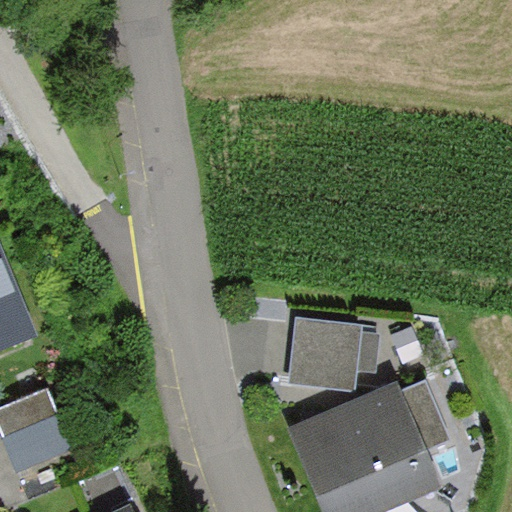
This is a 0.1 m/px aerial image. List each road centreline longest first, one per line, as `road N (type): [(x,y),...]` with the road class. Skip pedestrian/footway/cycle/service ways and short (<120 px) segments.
road 1 (residential): [(252,511),(231,463),(178,236)]
road 2 (residential): [(178,236),(108,229),(87,214),(0,55)]
road 3 (residential): [(178,236),(147,0)]
